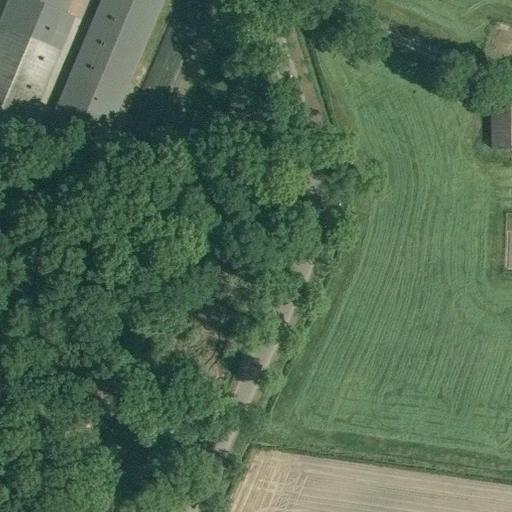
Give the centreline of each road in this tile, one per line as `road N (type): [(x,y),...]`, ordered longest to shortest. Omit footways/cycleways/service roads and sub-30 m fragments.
road 1 (unclassified): [(189,511),(316,228),(311,150),(262,0)]
road 2 (track): [(511,81),(309,0)]
